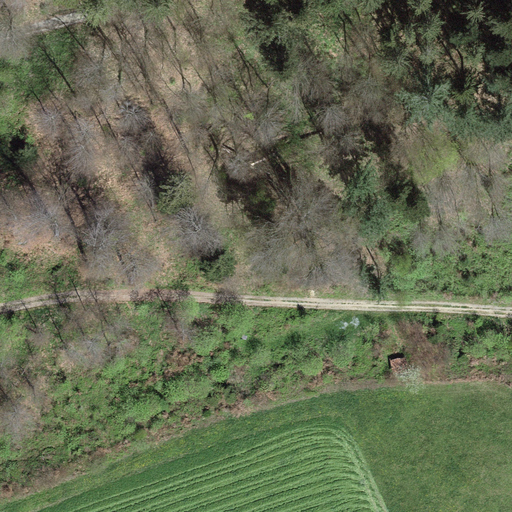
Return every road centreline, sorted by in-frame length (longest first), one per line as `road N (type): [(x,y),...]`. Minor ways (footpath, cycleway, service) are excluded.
road 1 (track): [(0,308),(178,295),(380,309)]
road 2 (track): [(133,0),(0,35)]
road 3 (track): [(380,309),(511,309)]
